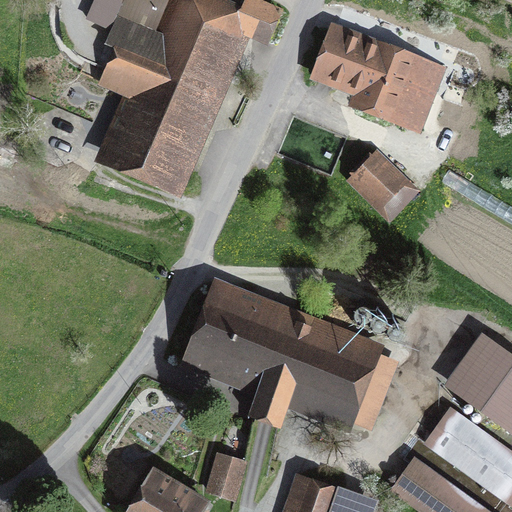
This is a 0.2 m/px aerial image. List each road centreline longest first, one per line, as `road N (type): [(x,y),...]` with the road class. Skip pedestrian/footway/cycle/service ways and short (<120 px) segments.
road 1 (unclassified): [(0,503),(60,458),(151,347),(311,0)]
road 2 (track): [(189,277),(339,276),(410,314),(493,326),(511,339)]
